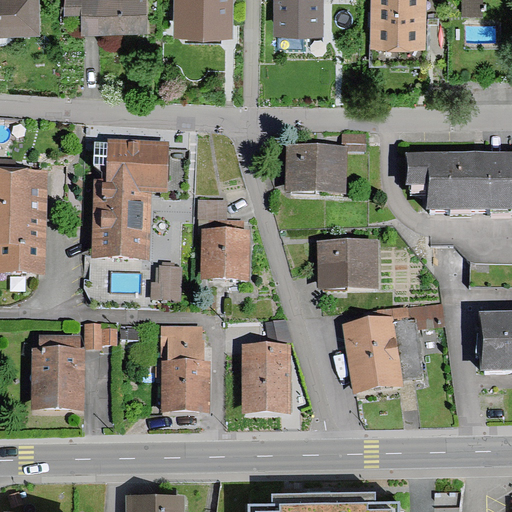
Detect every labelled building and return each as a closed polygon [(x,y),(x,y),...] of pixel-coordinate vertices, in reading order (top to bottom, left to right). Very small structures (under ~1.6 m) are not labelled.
[(0,0),(0,28),(35,28),(34,0),(0,0)] [(65,0),(65,4),(66,4),(66,24),(84,23),(84,27),(144,26),(143,0),(65,0)] [(227,0),(179,0),(179,27),(227,28),(227,0)] [(277,0),(278,28),(320,29),(319,0),(277,0)] [(419,63),(419,0),(377,0),(377,38),(382,38),(382,63),(419,63)] [(486,3),(482,3),(481,0),(463,0),(464,13),(482,13),(482,9),(486,9),(486,3)] [(511,47),(465,48),(465,78),(511,77),(511,47)] [(95,175),(106,175),(107,139),(96,138),(95,175)] [(112,192),(96,192),(95,264),(154,265),(155,200),(172,200),(173,149),(113,148),(112,192)] [(342,153),(292,151),(290,191),(341,193),(342,153)] [(365,167),(365,152),(346,152),(346,167),(365,167)] [(41,163),(0,162),(0,246),(0,247),(0,264),(0,273),(38,274),(41,163)] [(469,163),(409,164),(409,190),(430,189),(430,215),(511,214),(511,162),(484,163),(484,162),(469,162),(469,163)] [(225,202),(200,202),(200,221),(225,221),(225,202)] [(511,214),(430,215),(430,248),(453,248),(469,264),(469,290),(511,290),(511,214)] [(237,223),(211,222),(210,279),(240,280),(241,259),(247,259),(247,252),(241,252),(241,225),(237,225),(237,223)] [(373,246),(322,247),(322,288),(373,287),(373,246)] [(182,299),(183,265),(156,263),(154,298),(182,299)] [(415,351),(411,324),(414,324),(415,328),(444,327),(441,306),(405,310),(407,325),(397,327),(402,354),(415,351)] [(285,321),(275,323),(279,345),(292,344),(285,321)] [(511,322),(483,323),(484,375),(511,374),(511,322)] [(100,326),(86,326),(86,349),(100,349),(100,346),(115,346),(115,331),(100,331),(100,326)] [(383,329),(354,333),(363,389),(392,385),(383,329)] [(198,330),(162,330),(161,411),(201,412),(201,381),(206,381),(206,366),(201,366),(202,347),(198,347),(198,330)] [(77,341),(41,341),(40,409),(76,410),(77,341)] [(282,355),(244,354),(244,373),(251,373),(251,412),(281,412),(281,391),(286,391),(286,383),(281,383),(282,355)] [(272,507),(248,507),(247,511),(399,511),(400,504),(376,505),(376,494),(272,496),(272,507)] [(180,511),(181,500),(136,499),(136,511),(180,511)]
